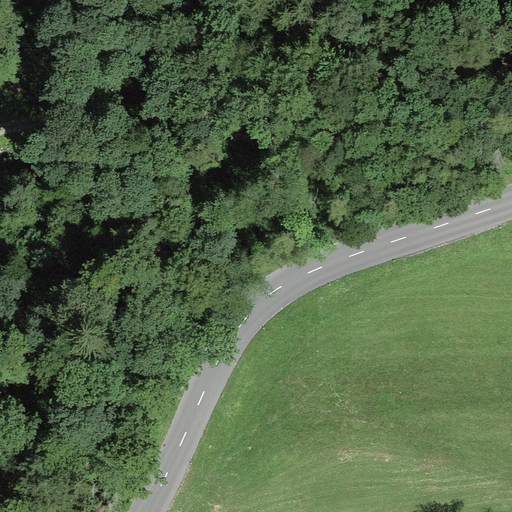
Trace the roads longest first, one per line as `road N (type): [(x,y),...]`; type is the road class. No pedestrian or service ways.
road 1 (tertiary): [(511,196),(332,258),(271,293),(218,360),(143,511)]
road 2 (track): [(163,33),(220,17),(511,36)]
road 3 (track): [(187,0),(119,86),(0,138)]
